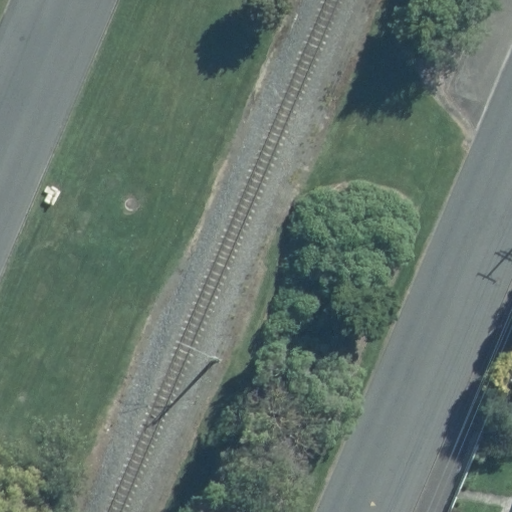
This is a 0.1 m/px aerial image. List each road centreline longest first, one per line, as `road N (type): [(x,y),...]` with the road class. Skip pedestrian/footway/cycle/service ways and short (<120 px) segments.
road 1 (unclassified): [(511,181),(371,511)]
road 2 (residential): [(0,150),(64,0)]
